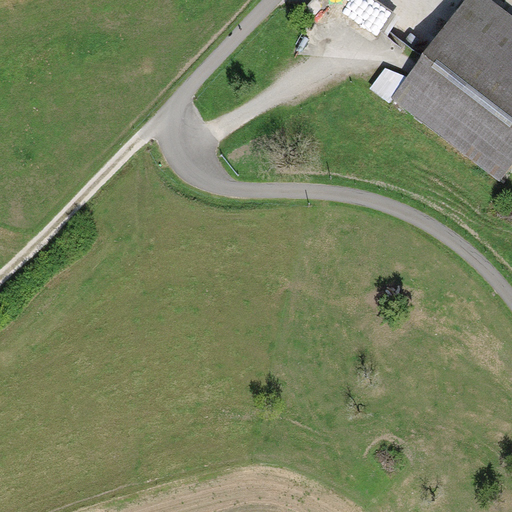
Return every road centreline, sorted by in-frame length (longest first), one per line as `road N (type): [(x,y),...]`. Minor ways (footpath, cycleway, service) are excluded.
road 1 (track): [(266,4),(155,126),(175,164),(217,193),(315,192),(443,232),(511,311)]
road 2 (track): [(155,126),(0,273)]
